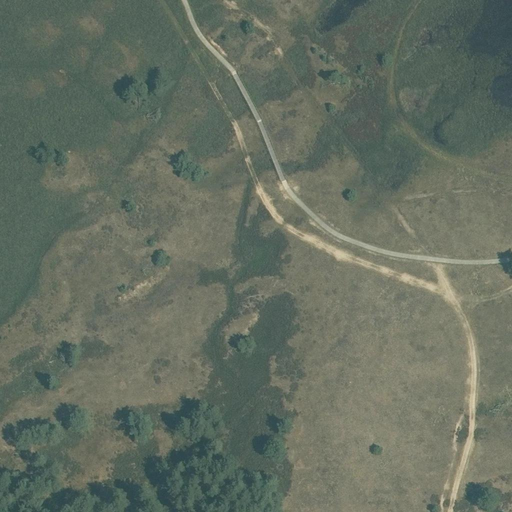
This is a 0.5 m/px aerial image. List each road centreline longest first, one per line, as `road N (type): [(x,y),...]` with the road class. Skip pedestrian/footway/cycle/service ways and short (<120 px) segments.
road 1 (unknown): [(159,0),(274,215),(331,257),(428,287),(466,328),(474,368),(449,511)]
road 2 (track): [(221,0),(270,32),(296,80),(419,242),(449,302)]
